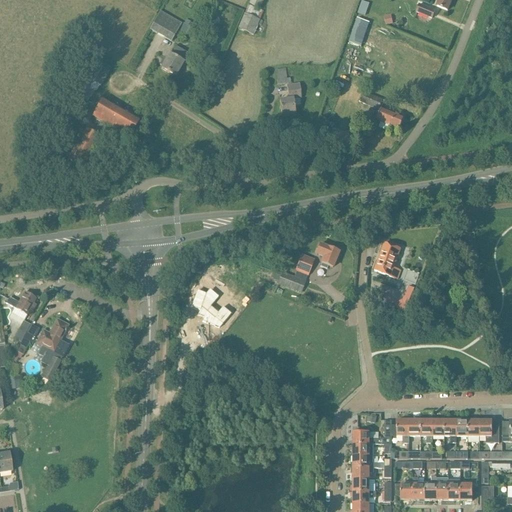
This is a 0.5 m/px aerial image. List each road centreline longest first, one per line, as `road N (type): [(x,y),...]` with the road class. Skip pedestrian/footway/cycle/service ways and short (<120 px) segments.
road 1 (residential): [(134,193),(154,181),(206,188),(390,161),(427,118),(478,0)]
road 2 (residential): [(336,511),(341,414),(373,404),(511,400)]
road 3 (tertiary): [(140,511),(149,324),(142,243)]
road 4 (secondary): [(285,211),(463,181)]
road 5 (unknown): [(240,184),(229,141),(132,79)]
road 6 (secondary): [(142,243),(285,211)]
road 7 (secondary): [(285,211),(141,224)]
road 8 (residential): [(134,193),(0,219)]
